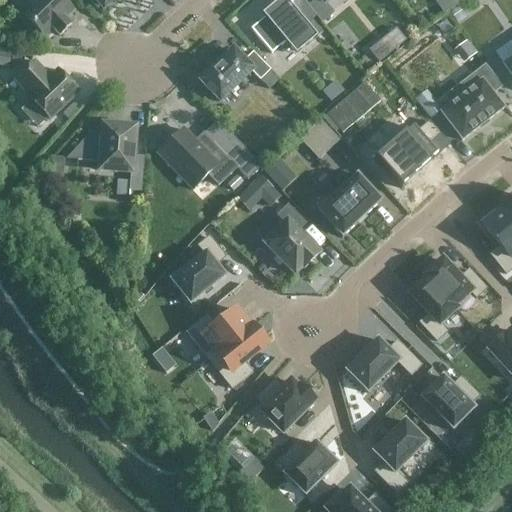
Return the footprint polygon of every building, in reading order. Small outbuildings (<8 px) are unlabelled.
[(33,0),(19,14),(21,17),(18,20),(29,31),(33,28),(45,40),(53,32),(59,37),(70,26),(64,20),(73,12),(61,0),(33,0)] [(87,0),(96,10),(100,6),(103,10),(113,0),(87,0)] [(315,18),(300,0),(288,0),(286,2),(284,0),(281,0),(271,9),(261,17),(264,19),(250,31),(271,55),(284,44),(295,57),(308,46),(307,46),(322,34),(311,21),(315,18)] [(303,0),(303,1),(321,23),(332,14),(325,5),(330,0),(303,0)] [(443,0),(450,10),(463,0),(443,0)] [(461,7),(450,14),(457,25),(468,17),(461,7)] [(397,31),(387,38),(397,51),(407,43),(397,31)] [(382,33),(361,47),(367,56),(388,42),(382,33)] [(511,40),(494,53),(505,68),(504,68),(511,79),(511,40)] [(0,52),(0,68),(7,70),(9,54),(0,52)] [(219,103),(251,73),(259,81),(269,72),(252,54),(243,63),(232,52),(200,83),(219,103)] [(9,54),(8,70),(18,71),(20,55),(9,54)] [(78,93),(57,71),(49,79),(34,63),(14,82),(29,98),(28,99),(49,121),(78,93)] [(450,106),(440,114),(461,140),(460,140),(462,142),(463,140),(501,110),(502,111),(503,109),(502,108),(492,96),(501,89),(484,67),(444,98),(450,106)] [(269,73),(260,82),(268,90),(277,81),(269,73)] [(336,84),(323,95),(331,105),(344,94),(336,84)] [(354,103),(335,119),(351,137),(369,122),(354,103)] [(300,141),(318,160),(337,142),(319,123),(300,141)] [(377,160),(375,161),(401,190),(402,189),(401,187),(436,156),(433,152),(445,141),(428,123),(416,133),(413,130),(378,161),(377,160)] [(134,130),(103,128),(102,136),(90,135),(67,160),(100,163),(99,172),(131,174),(134,130)] [(183,131),(158,156),(192,191),(208,176),(218,187),(236,169),(203,135),(202,136),(202,137),(195,144),(183,131)] [(275,164),(264,175),(279,191),(291,180),(275,164)] [(233,193),(242,183),(236,178),(227,187),(233,193)] [(355,179),(320,212),(318,214),(320,215),(340,237),(342,239),(343,237),(356,225),(366,217),(365,216),(378,204),(379,204),(380,203),(379,201),(378,201),(358,179),(356,178),(355,179)] [(260,179),(249,189),(269,211),(281,200),(260,179)] [(142,181),(130,180),(129,192),(141,193),(142,181)] [(511,202),(500,212),(511,226),(511,202)] [(287,207),(277,217),(286,225),(265,245),(294,275),(302,268),(304,270),(318,256),(296,234),(305,225),(287,207)] [(486,224),(482,227),(500,248),(490,256),(506,276),(511,270),(511,261),(510,259),(511,257),(511,226),(500,212),(497,215),(496,214),(485,223),(486,224)] [(172,281),(171,282),(172,284),(189,305),(190,306),(191,305),(202,296),(203,295),(211,289),(212,288),(223,279),(225,278),(223,277),(215,267),(225,259),(209,239),(198,248),(204,255),(172,281)] [(314,250),(327,256),(332,246),(320,239),(314,250)] [(442,262),(425,278),(456,311),(457,310),(455,308),(471,294),(476,300),(486,290),(469,272),(460,280),(442,262)] [(426,280),(409,296),(428,316),(419,324),(436,343),(446,334),(439,326),(456,311),(425,278),(424,278),(426,280)] [(206,319),(187,335),(209,363),(251,329),(250,328),(250,329),(248,326),(248,325),(239,314),(239,315),(236,311),(214,328),(206,319)] [(251,329),(209,363),(232,391),(251,375),(244,365),(266,347),(251,329)] [(503,338),(488,351),(511,376),(511,332),(511,333),(504,340),(503,338)] [(347,372),(346,373),(347,374),(366,393),(367,395),(369,393),(368,393),(398,364),(410,377),(420,367),(397,343),(388,352),(378,343),(379,343),(377,341),(376,343),(366,353),(365,354),(358,361),(357,362),(347,372)] [(161,351),(152,358),(158,365),(167,358),(161,351)] [(422,399),(421,400),(422,401),(427,406),(424,409),(435,420),(438,417),(451,431),(452,432),(454,431),(453,431),(473,411),(473,412),(474,410),(473,409),(469,406),(478,398),(461,380),(452,388),(443,380),(444,380),(442,379),(441,380),(434,387),(433,388),(422,399)] [(274,382),(256,400),(265,409),(261,413),(282,434),(314,403),(300,389),(298,391),(291,383),(283,391),(274,382)] [(211,413),(202,418),(212,433),(219,425),(211,413)] [(374,453),(373,454),(374,456),(374,455),(383,465),(375,474),(395,494),(398,492),(397,492),(405,484),(396,475),(414,456),(426,444),(404,423),(403,424),(393,434),(392,435),(385,442),(384,443),(374,453)] [(297,445),(279,463),(288,472),(285,475),(284,475),(283,476),(285,477),(304,496),(305,498),(306,496),(335,467),(337,466),(335,465),(316,446),(316,445),(315,444),(314,446),(305,454),(297,445)] [(254,458),(239,473),(247,486),(264,469),(254,458)] [(340,497),(326,511),(327,511),(390,511),(374,496),(364,506),(349,491),(342,499),(340,497)]
